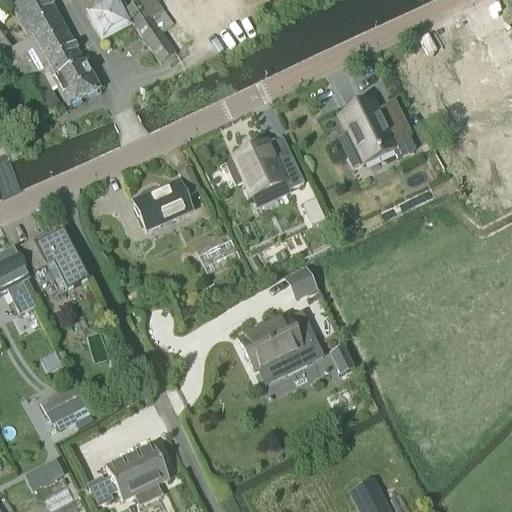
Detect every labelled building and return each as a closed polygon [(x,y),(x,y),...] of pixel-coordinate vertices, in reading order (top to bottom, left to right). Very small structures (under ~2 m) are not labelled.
[(0,117),(10,112),(0,93),(0,88),(6,86),(12,96),(13,96),(31,129),(60,114),(51,96),(56,94),(67,113),(100,94),(84,65),(83,66),(46,0),(3,0),(27,44),(11,53),(0,37),(0,117)] [(100,45),(131,29),(115,0),(111,0),(84,15),(100,45)] [(160,35),(171,28),(152,0),(143,0),(124,14),(134,31),(160,67),(175,56),(172,51),(160,35)] [(160,35),(172,51),(181,44),(171,28),(160,35)] [(482,47),(453,62),(474,105),(504,90),(495,73),(497,73),(491,61),(490,62),(482,47)] [(373,98),(332,118),(343,139),(334,143),(351,177),(392,156),(397,165),(415,156),(409,143),(412,142),(393,105),(380,112),(373,98)] [(420,129),(412,133),(421,151),(429,147),(420,129)] [(233,164),(224,168),(234,189),(243,185),(249,200),(283,185),(287,194),(302,187),(290,160),(275,166),(265,145),(231,161),(233,164)] [(187,198),(198,193),(189,171),(178,176),(187,198)] [(145,235),(190,215),(177,185),(132,205),(145,235)] [(314,203),(301,209),(310,229),(324,223),(314,203)] [(31,244),(20,250),(39,288),(50,282),(58,299),(87,284),(61,233),(33,248),(31,244)] [(238,261),(226,238),(193,255),(205,278),(238,261)] [(11,254),(0,259),(0,295),(6,292),(11,302),(19,317),(33,310),(21,284),(25,282),(11,254)] [(314,346),(300,316),(285,323),(283,319),(237,341),(254,376),(277,364),(284,379),(307,367),(300,352),(314,346)] [(342,350),(329,357),(339,379),(353,372),(342,350)] [(71,388),(39,406),(48,423),(51,428),(53,426),(58,435),(69,429),(64,420),(83,410),(71,388)] [(35,432),(24,438),(30,449),(41,443),(35,432)] [(161,469),(151,448),(150,449),(151,449),(130,459),(105,471),(105,470),(104,471),(109,482),(101,485),(100,482),(87,489),(97,510),(110,503),(108,498),(115,495),(121,505),(133,499),(138,510),(160,499),(155,488),(167,483),(161,469)] [(53,465),(25,479),(32,494),(61,480),(53,465)] [(356,511),(385,511),(378,497),(371,484),(348,496),(356,511)]
